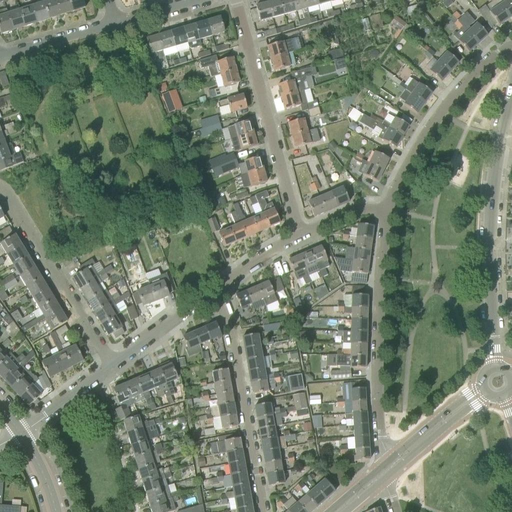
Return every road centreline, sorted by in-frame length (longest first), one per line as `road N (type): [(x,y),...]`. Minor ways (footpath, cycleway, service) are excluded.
road 1 (unclassified): [(495,367),(493,217),(511,95)]
road 2 (residential): [(383,465),(378,332),(391,212)]
road 3 (residential): [(299,233),(235,0)]
road 4 (residential): [(263,511),(220,283)]
road 5 (residential): [(0,186),(111,365)]
road 6 (residential): [(391,212),(442,114),(498,52),(511,52)]
road 7 (residential): [(137,511),(95,378)]
road 8 (residential): [(111,365),(220,283)]
road 9 (tertiary): [(385,477),(489,395)]
road 10 (tertiary): [(483,386),(383,465)]
